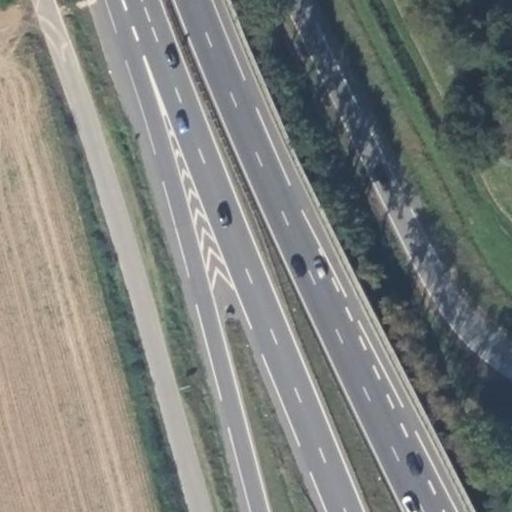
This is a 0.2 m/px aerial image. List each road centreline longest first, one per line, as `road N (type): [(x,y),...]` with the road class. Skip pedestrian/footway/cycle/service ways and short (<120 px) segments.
road 1 (trunk): [(426,511),(278,202),(194,0)]
road 2 (unclassified): [(201,511),(116,212),(44,0)]
road 3 (trunk): [(140,22),(162,52),(346,511)]
road 4 (trunk): [(140,22),(135,61),(262,511)]
road 5 (trunk): [(511,362),(463,320),(432,273),(293,0)]
road 6 (track): [(511,224),(389,0)]
